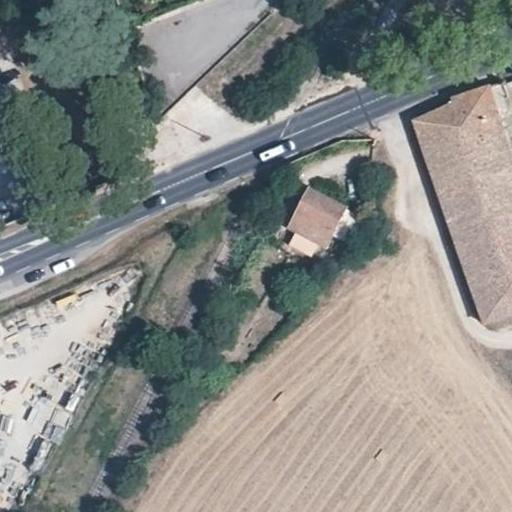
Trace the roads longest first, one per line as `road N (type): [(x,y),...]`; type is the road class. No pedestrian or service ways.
road 1 (primary): [(511,47),(0,257)]
road 2 (unknown): [(383,97),(462,313),(477,336),(511,358)]
road 3 (track): [(341,114),(397,0)]
